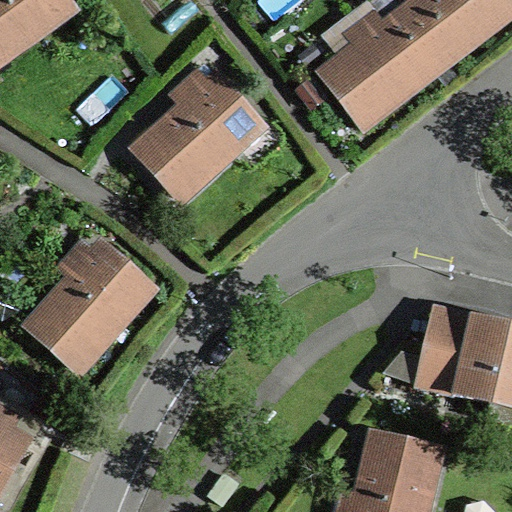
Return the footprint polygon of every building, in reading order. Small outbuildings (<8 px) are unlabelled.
[(0,0),(0,61),(7,57),(71,10),(64,0),(0,0)] [(421,0),(400,17),(439,68),(470,45),(511,12),(511,5),(508,0),(421,0)] [(323,75),(363,127),(403,97),(439,68),(400,17),(323,75)] [(216,79),(136,152),(180,200),(201,181),(260,128),(216,79)] [(102,248),(30,327),(78,371),(100,346),(150,291),(102,248)] [(511,409),(511,327),(493,323),(473,318),(434,309),(416,387),(455,396),(511,409)] [(0,487),(2,484),(25,443),(0,428),(0,487)] [(423,511),(438,452),(374,437),(356,511),(423,511)]
